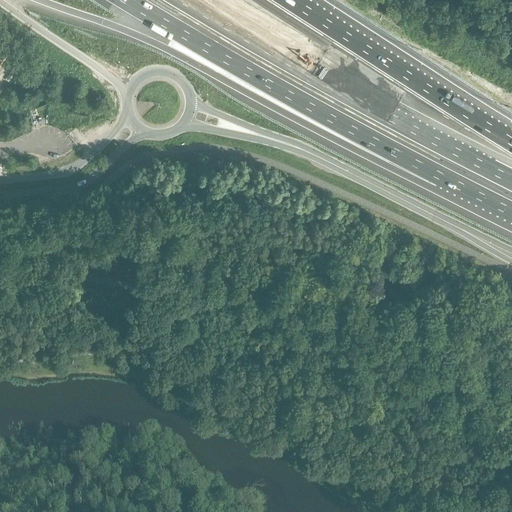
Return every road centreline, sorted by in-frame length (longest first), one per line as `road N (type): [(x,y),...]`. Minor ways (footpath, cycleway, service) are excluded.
road 1 (unknown): [(0,229),(170,245),(283,272),(511,355)]
road 2 (motorway): [(37,0),(222,57),(379,124)]
road 3 (tertiary): [(511,254),(258,135)]
road 4 (motorway): [(174,0),(379,124)]
road 5 (tertiary): [(0,195),(81,184),(144,132)]
road 6 (primary): [(0,1),(127,93)]
road 7 (tertiary): [(128,115),(72,171),(0,180)]
road 8 (motorway): [(379,124),(511,195)]
road 9 (motorway): [(511,141),(384,63)]
road 10 (motorway): [(511,129),(384,63)]
road 11 (motorway): [(384,63),(274,0)]
